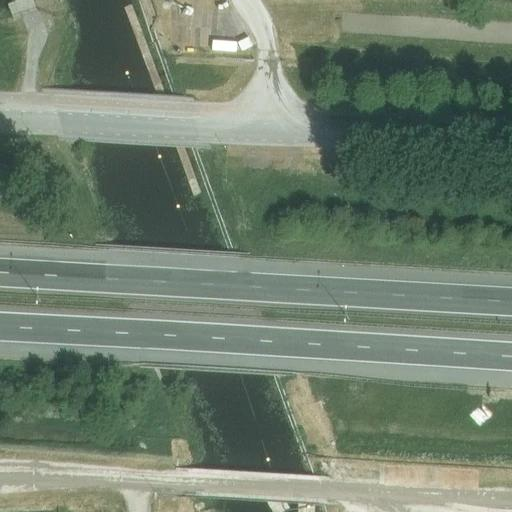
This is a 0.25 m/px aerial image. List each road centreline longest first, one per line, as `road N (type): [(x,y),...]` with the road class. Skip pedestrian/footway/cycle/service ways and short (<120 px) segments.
road 1 (motorway): [(0,327),(511,356)]
road 2 (motorway): [(511,301),(0,272)]
road 3 (tertiary): [(511,142),(0,114)]
